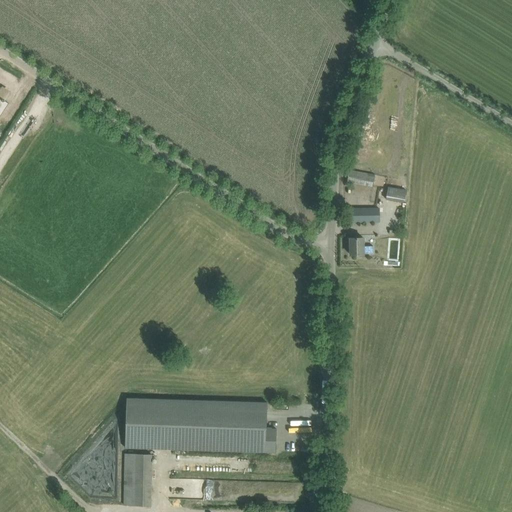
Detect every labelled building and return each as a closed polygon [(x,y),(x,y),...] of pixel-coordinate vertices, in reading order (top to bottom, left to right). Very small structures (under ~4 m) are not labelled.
[(0,105),(3,101),(8,93),(0,87),(0,105)] [(375,175),(359,172),(349,170),(347,182),(373,186),(375,175)] [(404,203),(406,190),(393,188),(390,200),(404,203)] [(345,222),(355,222),(378,222),(379,208),(345,208),(345,222)] [(350,255),(360,255),(364,254),(364,253),(373,253),(373,246),(363,246),(363,238),(350,238),(350,255)] [(267,402),(257,402),(127,398),(125,448),(275,453),(276,429),(266,428),(267,402)] [(123,505),(151,505),(152,454),(124,454),(123,505)]
